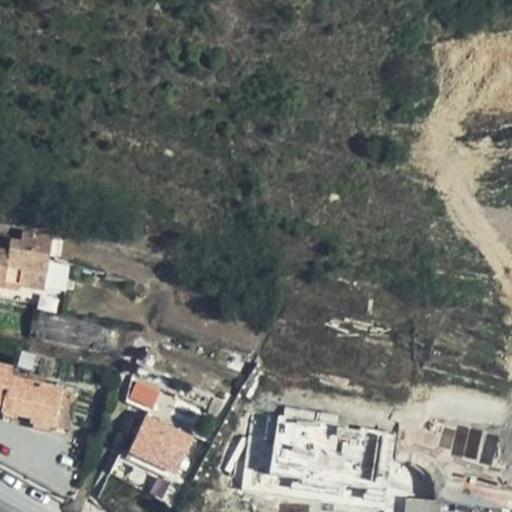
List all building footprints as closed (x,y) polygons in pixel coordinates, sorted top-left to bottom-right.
[(511,76),(511,33),(439,45),(444,85),(511,76)] [(220,51),(201,45),(194,63),(214,70),(220,51)] [(511,76),(444,85),(451,132),(511,124),(511,76)] [(511,124),(451,132),(452,148),(478,189),(511,185),(511,124)] [(511,218),(511,197),(479,209),(488,227),(511,218)] [(511,241),(511,221),(487,230),(493,248),(511,241)] [(52,237),(22,232),(20,242),(10,241),(9,250),(0,249),(0,282),(44,289),(52,237)] [(0,301),(0,331),(118,354),(123,325),(0,301)] [(14,368),(0,364),(0,405),(1,406),(0,410),(30,417),(29,422),(55,427),(55,426),(63,389),(11,378),(14,368)] [(511,389),(426,368),(405,431),(511,456),(511,389)] [(134,378),(125,401),(152,411),(161,388),(134,378)] [(78,392),(63,389),(55,426),(70,429),(78,392)] [(194,437),(146,415),(129,451),(177,473),(194,437)] [(511,511),(511,469),(440,453),(403,438),(372,425),(340,420),(326,479),(370,497),(411,507),(420,509),(421,506),(474,511),(511,511)] [(250,471),(270,471),(270,437),(250,437),(250,471)]
